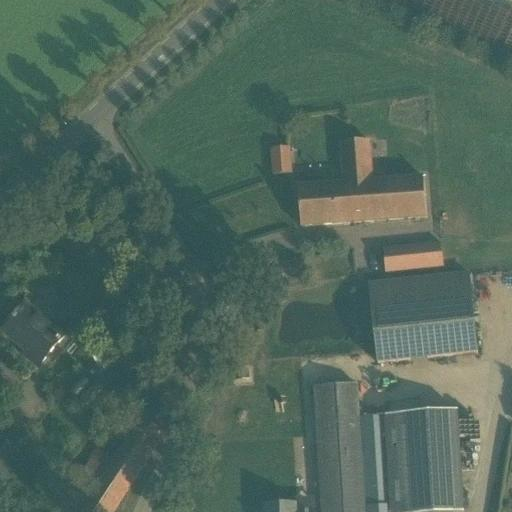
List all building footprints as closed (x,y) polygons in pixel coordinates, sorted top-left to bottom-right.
[(342,148),(344,184),(298,188),(301,228),(427,218),(424,178),(372,183),(369,145),(342,148)] [(291,174),(289,146),(271,148),(273,176),(291,174)] [(386,275),(444,267),(441,240),(382,248),(386,275)] [(370,284),(378,364),(478,353),(469,273),(370,284)] [(49,328),(26,307),(4,332),(28,352),(24,357),(38,368),(67,335),(53,323),(49,328)] [(315,389),(318,439),(322,511),(393,511),(387,418),(360,419),(358,385),(315,389)] [(483,437),(481,409),(460,410),(461,438),(483,437)] [(463,511),(458,413),(398,416),(403,511),(463,511)] [(62,482),(73,490),(58,511),(114,511),(165,434),(142,419),(115,459),(104,451),(103,452),(96,448),(88,459),(92,462),(85,472),(74,464),(62,482)] [(0,490),(0,491),(25,458),(0,440),(0,490)]
